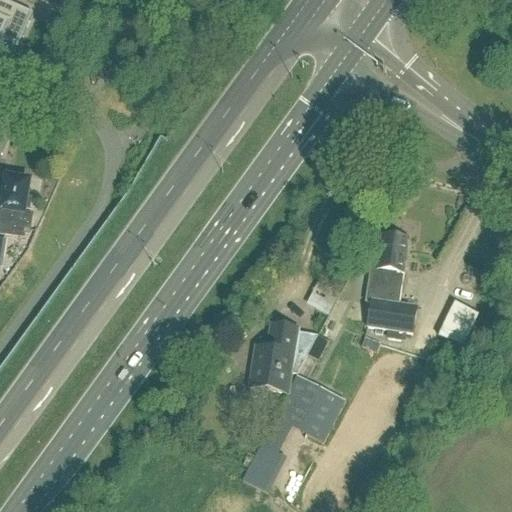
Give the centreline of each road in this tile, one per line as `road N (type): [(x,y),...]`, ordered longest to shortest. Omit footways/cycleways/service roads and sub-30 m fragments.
road 1 (primary): [(20,511),(340,67)]
road 2 (primary): [(302,19),(0,427)]
road 3 (unclassified): [(340,67),(433,126),(509,152)]
road 4 (unclassified): [(509,152),(363,34)]
